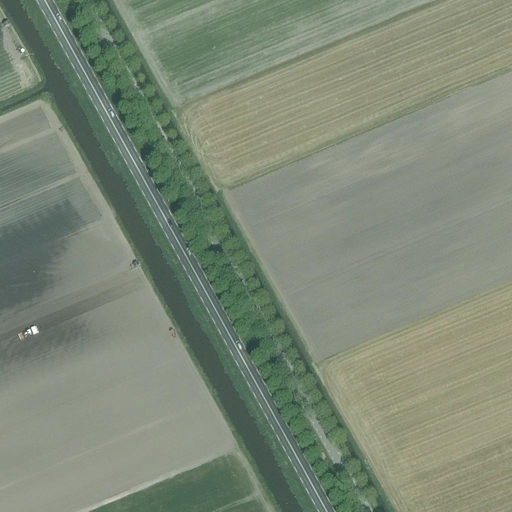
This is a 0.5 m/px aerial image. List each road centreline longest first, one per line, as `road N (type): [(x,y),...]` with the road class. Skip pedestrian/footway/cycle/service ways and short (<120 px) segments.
road 1 (primary): [(333,511),(49,0)]
road 2 (unclassified): [(375,511),(92,0)]
